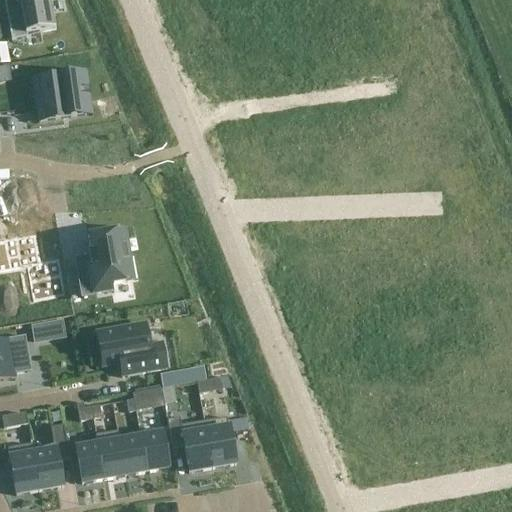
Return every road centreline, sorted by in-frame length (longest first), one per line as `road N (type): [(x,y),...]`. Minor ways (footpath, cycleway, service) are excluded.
road 1 (residential): [(340,511),(130,0)]
road 2 (residential): [(340,511),(511,477)]
